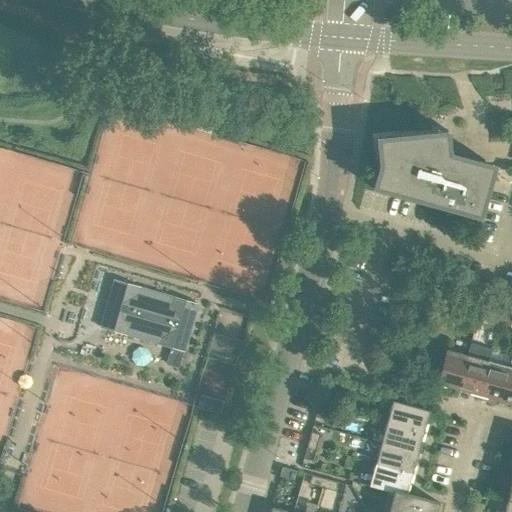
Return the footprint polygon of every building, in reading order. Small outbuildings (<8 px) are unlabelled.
[(448,131),(427,133),(422,133),(422,136),(410,137),(410,135),(387,137),(387,138),(376,138),(379,166),(378,166),(372,189),(479,218),(494,166),(449,154),(449,155),(448,154),(446,134),(448,134),(448,131)] [(131,285),(114,280),(100,328),(117,333),(120,325),(168,339),(166,347),(183,352),(196,304),(179,299),(177,307),(129,293),(131,285)] [(406,289),(404,299),(414,301),(416,291),(406,289)] [(470,306),(458,303),(455,312),(468,315),(470,306)] [(486,320),(498,324),(501,315),(488,311),(486,320)] [(511,317),(501,315),(498,324),(510,327),(511,320),(511,317)] [(436,383),(457,389),(466,355),(445,349),(436,383)] [(457,389),(478,395),(487,361),(466,355),(457,389)] [(499,401),(511,404),(511,356),(511,357),(509,367),(499,401)] [(478,395),(499,401),(509,367),(487,361),(478,395)] [(322,390),(318,404),(327,406),(331,393),(322,390)] [(222,401),(199,395),(195,406),(218,413),(222,401)] [(288,511),(270,507),(269,511),(436,511),(439,503),(406,494),(429,411),(391,400),(368,486),(392,492),(386,511),(288,511)] [(327,406),(318,404),(314,417),(323,420),(327,406)] [(310,432),(307,445),(316,448),(319,434),(310,432)] [(316,448),(307,445),(303,459),(312,461),(316,448)] [(281,467),(279,476),(292,480),(295,471),(281,467)] [(308,484),(322,488),(324,479),(311,475),(308,484)] [(324,479),(322,488),(335,491),(338,482),(324,479)] [(511,511),(511,479),(503,511),(511,511)] [(474,502),(471,511),(482,511),(485,504),(474,502)]
